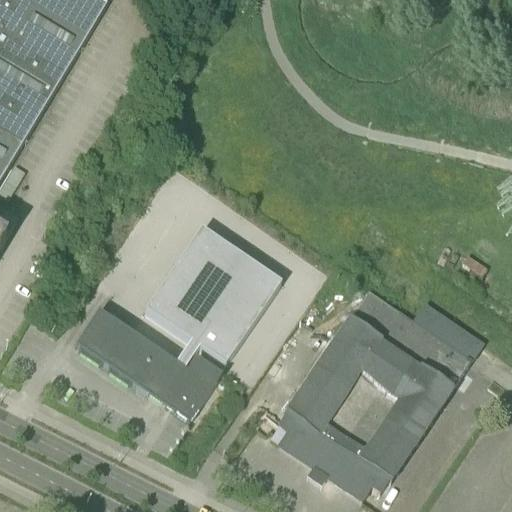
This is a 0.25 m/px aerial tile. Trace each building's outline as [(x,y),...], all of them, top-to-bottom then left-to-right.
[(85,0),(0,0),(0,184),(104,11),(85,0)] [(122,24),(129,12),(119,6),(111,18),(122,24)] [(0,251),(2,248),(1,247),(16,223),(0,213),(0,251)] [(176,366),(189,375),(198,362),(204,354),(228,370),(284,287),(204,232),(147,314),(191,345),(176,366)] [(361,507),(366,500),(370,494),(379,500),(387,487),(388,488),(470,368),(469,367),(482,349),(422,309),(416,319),(340,267),(334,277),(366,299),(285,418),(287,419),(279,432),(287,437),(278,450),(361,507)] [(192,427),(224,380),(198,362),(189,375),(176,366),(100,314),(77,348),(192,427)]
